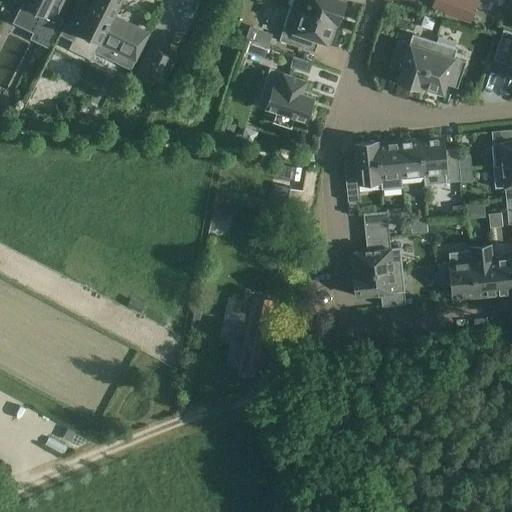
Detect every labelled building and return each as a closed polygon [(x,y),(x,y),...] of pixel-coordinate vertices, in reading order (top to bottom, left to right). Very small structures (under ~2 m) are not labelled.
[(12,0),(22,5),(14,22),(34,32),(31,37),(49,46),(63,18),(60,16),(67,0),(12,0)] [(76,4),(64,26),(77,32),(68,49),(91,60),(99,44),(135,61),(146,39),(110,21),(120,0),(92,0),(88,10),(76,4)] [(292,0),(290,6),(336,22),(343,0),(292,0)] [(476,0),(434,0),(432,9),(469,22),(476,0)] [(336,22),(290,6),(279,40),(314,52),(318,41),(327,44),(334,23),(335,23),(336,22)] [(511,32),(502,29),(492,60),(507,64),(507,65),(511,66),(511,32)] [(409,84),(419,87),(434,41),(423,38),(412,34),(409,42),(399,39),(390,65),(401,68),(401,70),(397,80),(409,84)] [(270,56),(272,49),(268,47),(249,40),(244,52),(265,59),(270,56)] [(456,48),(434,41),(419,87),(420,87),(442,93),(445,84),(457,88),(465,61),(453,58),(456,48)] [(177,55),(152,42),(136,75),(161,87),(177,55)] [(310,62),(294,56),(291,67),(307,72),(310,62)] [(302,93),(306,81),(269,68),(265,83),(274,86),(266,108),(276,111),(272,122),(291,128),(294,117),(304,120),(312,97),(302,93)] [(491,143),(494,166),(511,163),(511,129),(491,131),(492,143),(491,143)] [(419,142),(423,175),(424,185),(446,183),(446,182),(458,181),(455,149),(443,150),(442,140),(419,142)] [(359,181),(380,180),(376,142),(354,145),(355,158),(343,160),(347,202),(361,201),(359,181)] [(376,142),(380,180),(381,190),(402,187),(398,144),(377,146),(377,142),(376,142)] [(419,142),(398,144),(402,187),(401,177),(423,175),(419,142)] [(511,163),(494,166),(492,166),(494,188),(504,187),(505,199),(511,198),(511,163)] [(294,225),(300,192),(275,187),(268,220),(294,225)] [(223,194),(222,213),(235,214),(236,195),(223,194)] [(364,226),(388,225),(386,211),(363,214),(364,226)] [(388,225),(364,226),(365,238),(389,237),(388,225)] [(353,252),(354,274),(402,269),(400,247),(390,248),(389,237),(365,238),(366,251),(353,252)] [(492,243),(470,246),(470,250),(475,294),(496,291),(493,257),(492,243)] [(449,262),(437,263),(439,287),(451,286),(452,296),(475,294),(470,250),(448,252),(449,262)] [(511,255),(493,257),(496,291),(511,289),(511,255)] [(404,292),(402,269),(354,274),(356,297),(380,294),(381,306),(405,304),(404,292)] [(273,270),(273,290),(293,291),(293,270),(273,270)] [(253,296),(243,342),(230,340),(226,364),(238,366),(237,369),(258,374),(274,301),(253,296)] [(233,311),(240,312),(242,300),(236,299),(233,311)] [(199,321),(202,306),(196,304),(193,320),(199,321)] [(115,412),(140,417),(147,383),(122,379),(115,412)]
